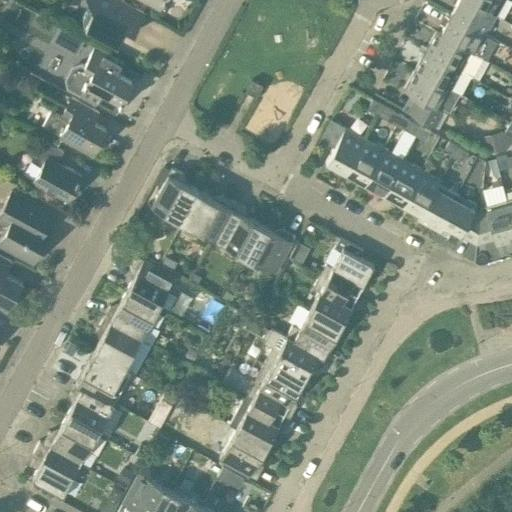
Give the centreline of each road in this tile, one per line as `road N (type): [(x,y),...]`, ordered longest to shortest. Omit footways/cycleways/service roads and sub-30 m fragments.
road 1 (residential): [(0,415),(165,118)]
road 2 (residential): [(302,511),(405,320),(436,303),(511,292)]
road 3 (tertiary): [(357,511),(421,413),(475,377),(511,364)]
road 4 (residential): [(275,178),(368,0)]
road 5 (residential): [(404,251),(275,178)]
road 6 (residential): [(165,118),(230,0)]
road 7 (residential): [(275,178),(165,118)]
